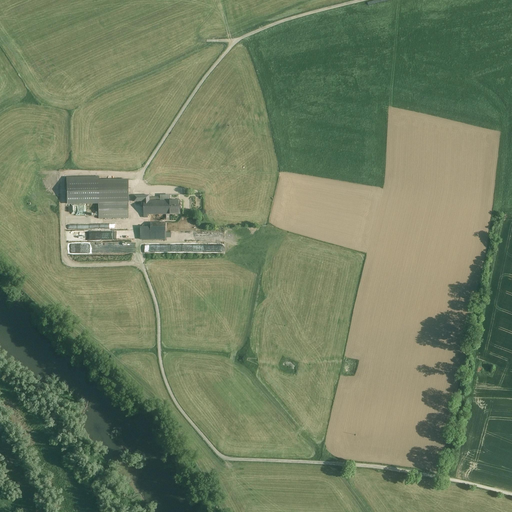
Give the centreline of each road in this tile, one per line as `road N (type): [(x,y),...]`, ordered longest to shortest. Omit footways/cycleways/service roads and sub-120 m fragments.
road 1 (track): [(365,0),(283,20),(227,50),(131,191),(163,375),(177,406),(223,458),(382,468),(511,495)]
road 2 (track): [(141,174),(61,176),(65,259),(142,263)]
